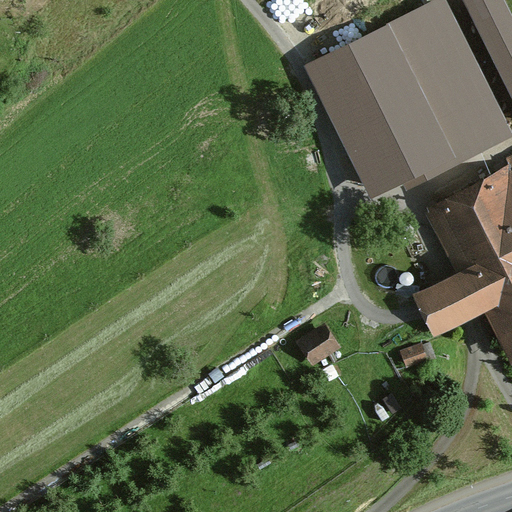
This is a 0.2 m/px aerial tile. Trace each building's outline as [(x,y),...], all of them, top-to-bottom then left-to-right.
[(511,129),(447,0),(433,0),(304,64),(371,199),(403,183),(406,190),(511,138),(511,129)] [(511,15),(504,0),(463,0),(511,97),(511,15)] [(462,271),(484,313),(511,366),(511,156),(508,158),(511,165),(425,209),(458,273),(462,271)] [(435,337),(484,313),(462,271),(458,273),(414,295),(435,337)] [(421,346),(404,351),(408,363),(425,358),(421,346)]
